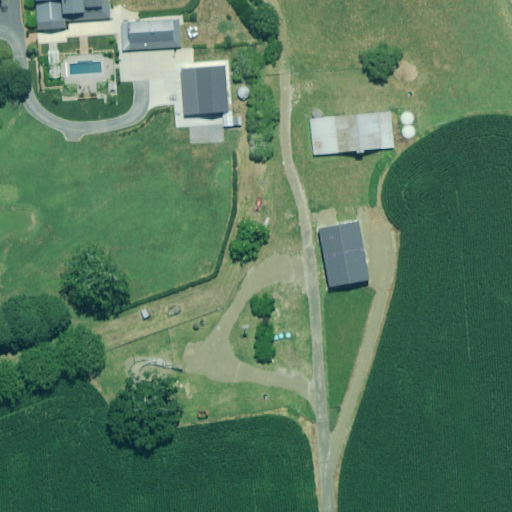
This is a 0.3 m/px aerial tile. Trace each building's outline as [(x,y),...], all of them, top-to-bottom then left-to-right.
[(35,0),(37,24),(63,23),(87,22),(112,21),(111,0),(35,0)] [(182,23),(123,25),(124,52),(183,50),(182,23)] [(205,58),(195,58),(195,72),(204,73),(205,58)] [(416,125),(415,112),(403,113),(404,125),(416,125)] [(357,153),(358,156),(366,155),(366,152),(395,149),(392,113),(312,120),(315,156),(357,153)] [(305,359),(299,271),(267,273),(273,361),(305,359)]
